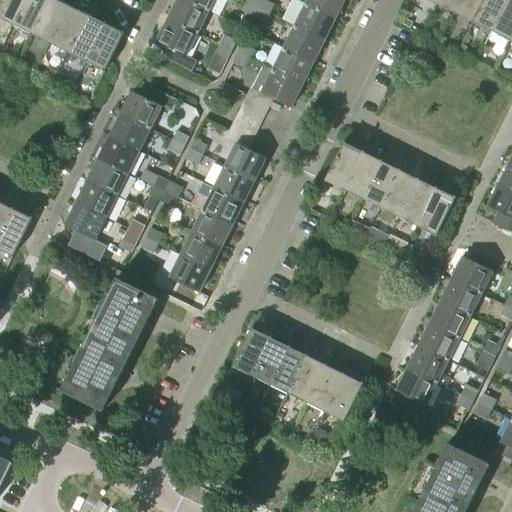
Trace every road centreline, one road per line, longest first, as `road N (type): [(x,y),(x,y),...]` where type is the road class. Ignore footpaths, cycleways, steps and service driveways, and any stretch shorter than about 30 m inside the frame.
road 1 (residential): [(143,497),(241,295)]
road 2 (residential): [(241,295),(327,118)]
road 3 (residential): [(389,371),(241,295)]
road 4 (residential): [(475,193),(327,118)]
road 5 (residential): [(143,497),(0,427)]
road 6 (residential): [(327,118),(384,0)]
